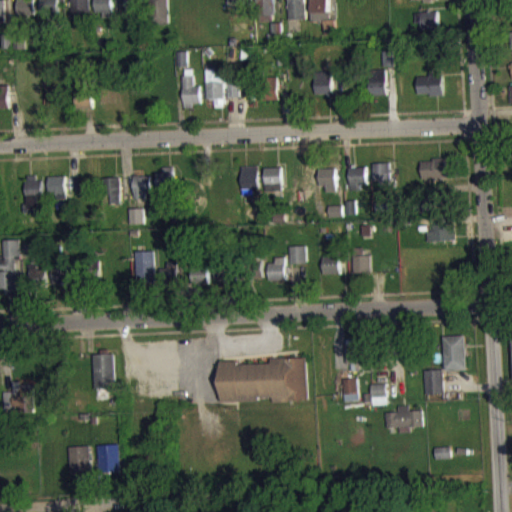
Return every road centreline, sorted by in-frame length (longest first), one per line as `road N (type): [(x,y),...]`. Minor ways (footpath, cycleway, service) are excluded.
road 1 (residential): [(467,0),(497,511)]
road 2 (residential): [(0,324),(511,298)]
road 3 (residential): [(0,144),(471,119)]
road 4 (residential): [(0,508),(185,500)]
